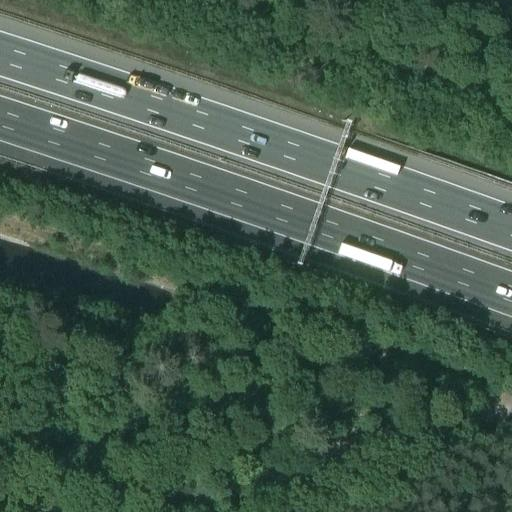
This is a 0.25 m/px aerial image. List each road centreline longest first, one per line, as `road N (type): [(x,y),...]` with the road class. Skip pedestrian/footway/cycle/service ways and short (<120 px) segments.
road 1 (motorway): [(0,122),(511,298)]
road 2 (motorway): [(511,232),(0,56)]
road 3 (unclassified): [(172,511),(437,417),(465,413),(511,425)]
